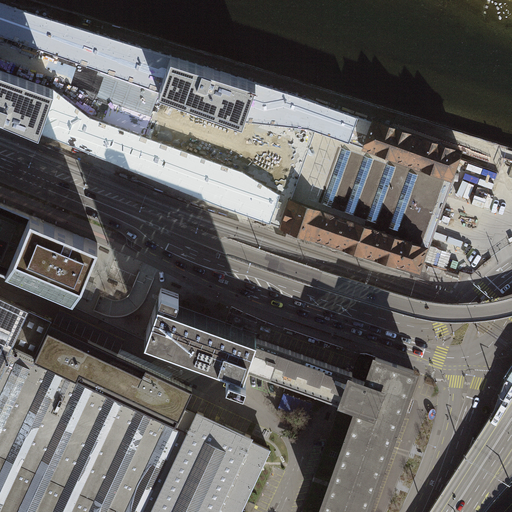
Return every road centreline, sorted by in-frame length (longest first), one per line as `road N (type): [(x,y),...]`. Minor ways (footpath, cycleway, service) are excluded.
road 1 (primary): [(511,307),(420,310),(60,185)]
road 2 (tertiary): [(45,183),(59,200),(186,266),(463,357)]
road 3 (tertiary): [(477,303),(439,327),(394,320),(169,242),(60,185)]
road 4 (unknown): [(511,166),(347,98)]
road 5 (primary): [(511,407),(444,511)]
